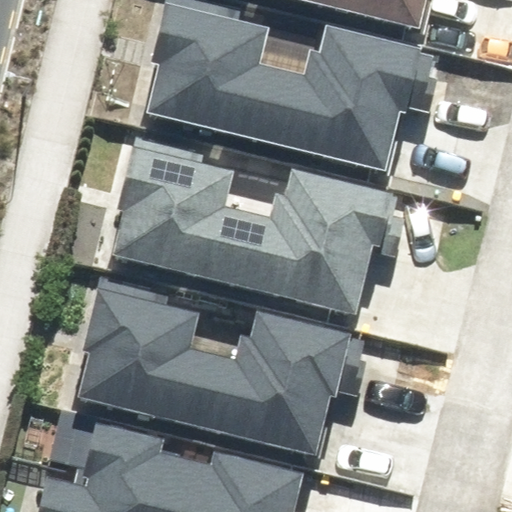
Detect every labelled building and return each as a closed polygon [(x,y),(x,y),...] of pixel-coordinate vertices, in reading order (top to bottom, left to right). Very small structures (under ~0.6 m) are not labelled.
[(207,0),(397,47),(398,41),(412,45),(423,0),(207,0)] [(137,81),(125,129),(361,188),(376,131),(381,133),(386,115),(415,122),(423,90),(415,88),(419,68),(399,63),(397,69),(302,45),(295,72),(286,69),(280,94),(235,83),(244,47),(222,42),(226,23),(154,5),(149,24),(142,22),(141,23),(127,79),(137,81)] [(101,228),(90,272),(332,332),(334,324),(339,325),(354,266),(356,267),(369,213),(268,188),(262,215),(252,212),(247,234),(200,223),(208,191),(184,185),(189,163),(121,147),(116,169),(107,167),(92,226),(101,228)] [(67,370),(56,414),(293,472),(308,413),(313,414),(328,353),(234,330),(227,357),(216,354),(211,376),(165,365),(173,333),(149,328),(155,306),(87,289),(82,311),(73,309),(58,368),(67,370)] [(24,496),(19,511),(272,511),(277,493),(191,473),(188,485),(136,473),(139,460),(71,444),(59,492),(66,493),(63,505),(24,496)]
